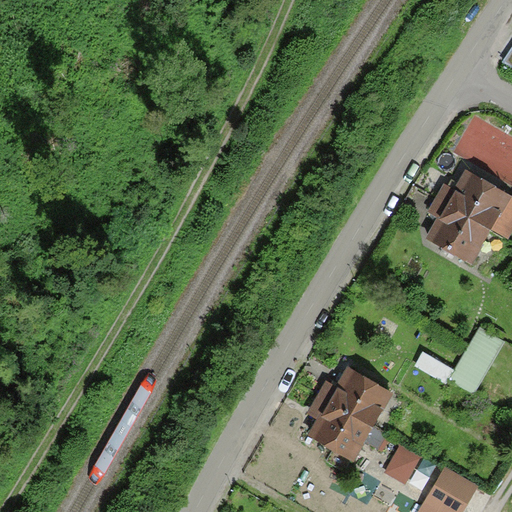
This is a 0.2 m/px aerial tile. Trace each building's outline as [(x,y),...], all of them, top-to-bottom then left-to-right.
[(446,190),(437,205),(491,235),(506,243),(511,231),(511,199),(472,178),(461,198),(446,190)] [(474,268),(491,235),(437,205),(431,216),(443,222),(430,244),(474,268)] [(445,371),(469,385),(499,334),(474,320),(445,371)] [(441,369),(446,359),(414,340),(406,355),(438,374),(441,369)] [(326,371),(317,387),(368,416),(387,383),(346,360),(337,377),(326,371)] [(383,425),(368,416),(317,387),(309,400),(318,405),(305,427),(348,452),(360,431),(375,440),(383,425)] [(388,475),(410,485),(424,455),(401,444),(388,475)] [(420,511),(467,511),(483,486),(448,466),(420,511)]
